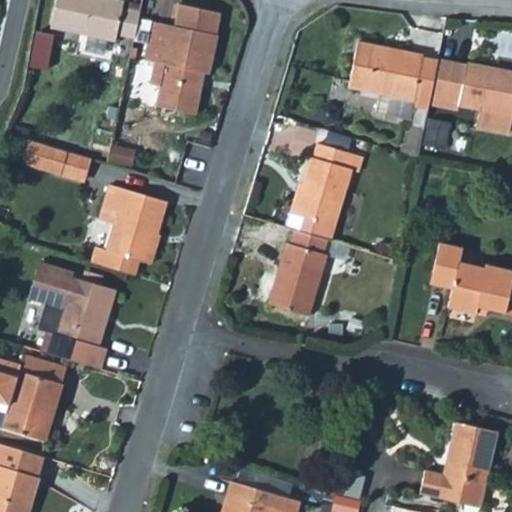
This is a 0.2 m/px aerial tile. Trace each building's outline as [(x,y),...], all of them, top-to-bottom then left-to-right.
[(128,33),(133,9),(113,6),(114,0),(46,0),(42,25),(107,37),(108,30),(128,33)] [(151,102),(189,110),(197,69),(202,70),(210,30),(206,29),(211,7),(176,0),(169,0),(165,21),(146,17),(138,57),(148,59),(144,80),(155,82),(151,102)] [(412,94),(411,98),(427,101),(428,97),(436,53),(421,50),(421,48),(404,45),(404,48),(387,45),(387,41),(354,35),(346,82),(412,94)] [(428,97),(441,99),(442,93),(449,56),(436,53),(428,97)] [(480,103),(511,109),(511,103),(511,67),(494,64),(495,61),(465,56),(464,59),(449,56),(442,93),(457,96),(457,99),(480,103)] [(442,93),(441,99),(456,103),(457,99),(457,96),(442,93)] [(508,126),(511,109),(480,103),(477,121),(508,126)] [(65,149),(26,138),(19,162),(58,173),(65,149)] [(325,219),(333,221),(349,165),(356,167),(359,151),(316,139),(313,154),(310,153),(302,181),(304,181),(295,211),(288,208),(284,223),(294,225),(321,233),(325,219)] [(89,156),(65,149),(58,173),(82,180),(89,156)] [(149,231),(151,232),(160,198),(105,182),(94,220),(109,224),(103,248),(93,245),(89,260),(129,272),(133,258),(141,260),(149,231)] [(330,235),(333,221),(325,219),(321,233),(325,234),(330,235)] [(327,248),(322,247),(325,234),(321,233),(294,225),(291,238),(286,237),(269,297),(309,309),(327,248)] [(480,304),(507,311),(511,291),(511,267),(489,261),(488,264),(462,258),(465,244),(442,238),(431,279),(454,285),(449,304),(479,311),(480,304)] [(69,272),(34,263),(25,300),(42,304),(35,330),(44,332),(39,350),(98,367),(103,347),(95,345),(112,288),(68,276),(69,272)] [(14,369),(58,381),(63,364),(19,351),(16,360),(14,369)] [(0,426),(42,438),(58,381),(14,369),(16,360),(0,355),(0,426)] [(420,491),(465,502),(481,506),(500,431),(460,422),(448,472),(426,467),(420,491)] [(40,453),(0,441),(0,511),(26,511),(37,474),(34,473),(40,453)] [(295,511),(300,494),(232,475),(228,490),(232,492),(226,511),(295,511)] [(362,494),(338,489),(334,505),(357,511),(362,494)] [(435,511),(436,509),(407,502),(404,511),(435,511)]
